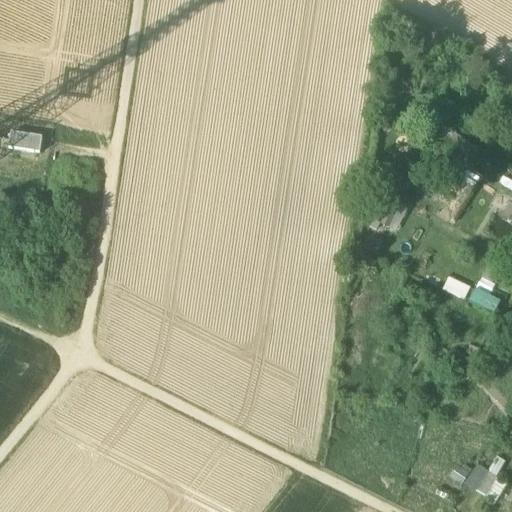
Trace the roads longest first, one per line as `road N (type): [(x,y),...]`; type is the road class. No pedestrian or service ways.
road 1 (track): [(137,0),(86,336),(0,455)]
road 2 (track): [(0,320),(385,511)]
